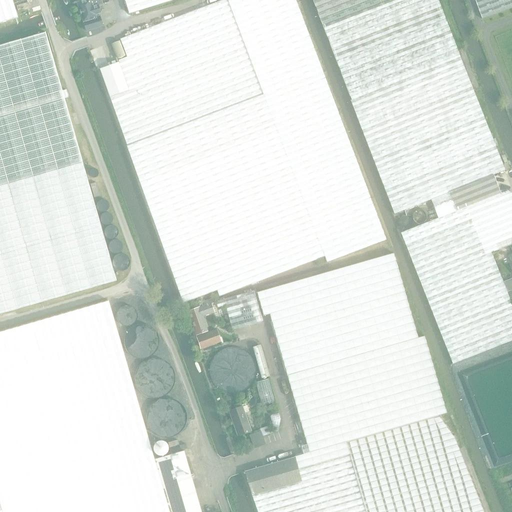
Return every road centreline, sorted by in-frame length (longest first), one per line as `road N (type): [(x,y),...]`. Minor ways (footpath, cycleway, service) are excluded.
road 1 (unclassified): [(142,282),(62,52),(198,2)]
road 2 (unclassified): [(226,511),(142,282)]
road 3 (unclassified): [(0,322),(142,282)]
